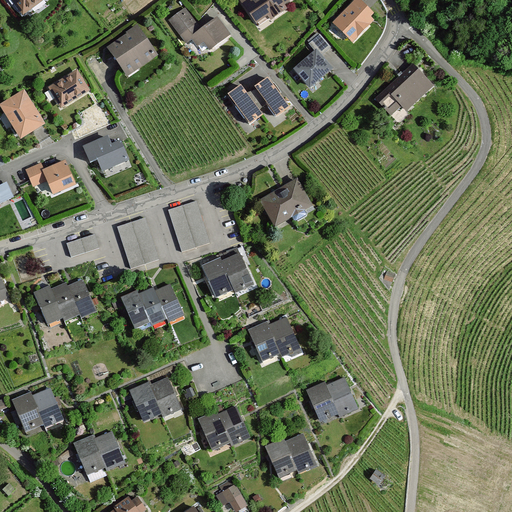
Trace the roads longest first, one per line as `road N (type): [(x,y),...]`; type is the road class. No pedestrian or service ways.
road 1 (unclassified): [(406,511),(411,434),(390,337),(407,270),(489,146),(476,93),(404,29)]
road 2 (residential): [(404,29),(355,94),(293,147),(211,185),(0,248)]
road 3 (unknown): [(149,203),(228,359)]
road 4 (unknown): [(175,195),(93,64)]
road 5 (unknown): [(0,173),(66,146),(109,215)]
road 6 (unknown): [(317,126),(222,15)]
